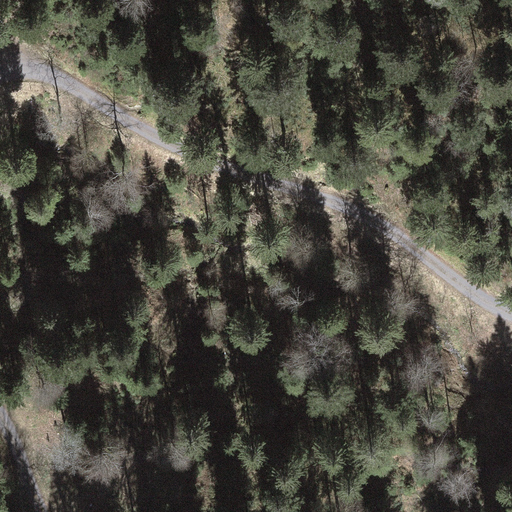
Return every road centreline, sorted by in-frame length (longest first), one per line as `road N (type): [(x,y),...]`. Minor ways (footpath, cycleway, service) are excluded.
road 1 (track): [(4,67),(57,79),(139,129),(385,230),(511,316)]
road 2 (track): [(48,511),(12,414),(0,402)]
